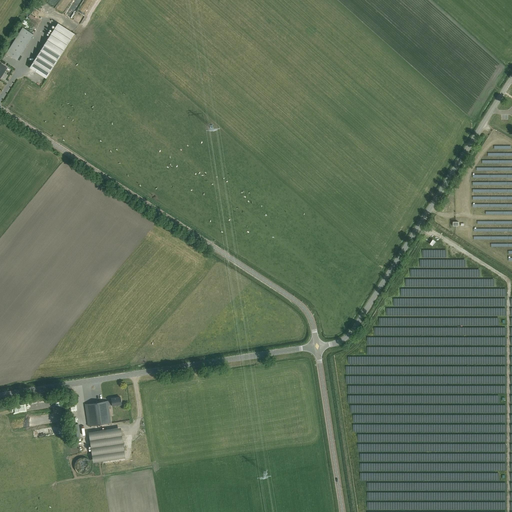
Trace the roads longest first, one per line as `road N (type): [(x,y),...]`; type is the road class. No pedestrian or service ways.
road 1 (tertiary): [(316,346),(310,315),(295,300),(0,109)]
road 2 (unclassified): [(316,346),(351,331),(511,77)]
road 3 (unclassified): [(316,346),(0,394)]
road 4 (tertiary): [(342,511),(316,346)]
road 5 (unknown): [(79,382),(87,429),(130,425),(137,414),(133,374)]
